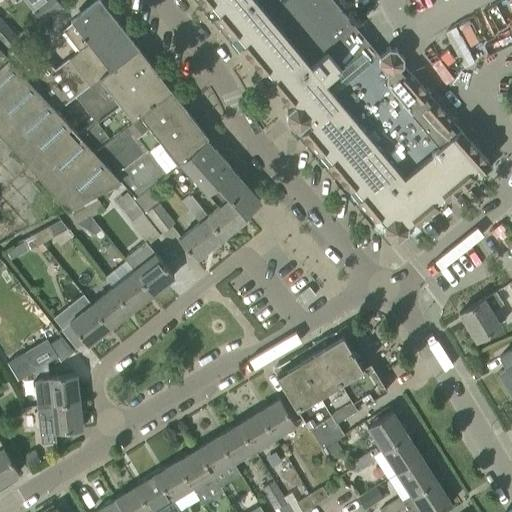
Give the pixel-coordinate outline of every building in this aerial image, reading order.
[(23,0),(32,12),(40,22),(41,35),(49,33),(47,17),(60,6),(55,0),(46,0),(45,0),(23,0)] [(75,97),(138,48),(100,0),(98,0),(62,29),(77,50),(54,70),(43,58),(24,76),(57,111),(75,97)] [(365,39),(332,0),(202,0),(287,102),(290,99),(293,102),(285,108),(285,116),(292,125),(297,126),(309,141),(374,218),(378,215),(383,220),(382,227),(390,237),(397,237),(406,230),(407,222),(413,217),(416,221),(488,161),(402,65),(403,57),(395,48),(387,47),(378,55),(378,59),(372,58),(325,98),(317,89),(364,49),(365,39)] [(0,43),(5,48),(17,37),(0,18),(0,43)] [(17,42),(7,51),(24,69),(34,60),(17,42)] [(138,48),(75,97),(94,119),(77,133),(93,150),(170,90),(138,48)] [(57,111),(24,76),(0,49),(0,134),(15,151),(67,208),(80,201),(81,200),(95,193),(120,180),(93,150),(57,111)] [(93,150),(120,180),(135,195),(131,198),(134,203),(149,190),(147,187),(164,173),(165,174),(163,176),(163,177),(205,139),(205,138),(203,135),(204,134),(184,109),(180,104),(181,103),(170,90),(93,150)] [(180,198),(188,192),(189,194),(200,185),(218,207),(229,198),(245,214),(250,210),(249,209),(258,201),(238,178),(238,177),(205,139),(163,177),(180,198)] [(137,207),(160,234),(175,223),(149,190),(134,203),(137,207)] [(196,202),(189,194),(188,192),(180,198),(188,208),(196,202)] [(93,193),(81,200),(84,206),(97,200),(93,193)] [(218,207),(207,216),(223,236),(247,217),(245,214),(229,198),(218,207)] [(97,200),(84,206),(90,216),(103,210),(98,199),(97,200)] [(81,200),(80,201),(84,206),(71,213),(77,223),(89,229),(94,234),(100,229),(90,216),(81,200)] [(196,202),(188,208),(199,223),(178,239),(194,259),(223,236),(196,202)] [(146,244),(160,234),(137,207),(127,215),(131,221),(129,223),(146,244)] [(49,225),(36,232),(41,242),(54,235),(50,227),(49,225)] [(31,235),(22,240),(22,241),(27,250),(36,245),(41,242),(36,232),(31,235)] [(17,244),(5,251),(10,259),(24,251),(20,243),(17,244)] [(155,253),(133,270),(151,293),(152,293),(151,292),(171,275),(172,276),(173,276),(161,260),(155,253)] [(112,287),(130,310),(130,309),(150,292),(151,293),(133,270),(112,287)] [(308,286),(298,294),(301,298),(305,302),(312,296),(315,294),(308,286)] [(90,304),(109,327),(108,326),(129,309),(130,310),(112,287),(90,304)] [(502,304),(494,291),(458,313),(459,314),(460,313),(475,339),(474,339),(474,340),(500,325),(499,324),(498,325),(490,311),(502,304)] [(15,299),(0,306),(0,324),(2,329),(25,318),(15,299)] [(69,320),(68,321),(87,344),(88,344),(87,343),(107,326),(108,327),(109,327),(90,304),(89,305),(69,320)] [(340,327),(316,342),(351,401),(368,391),(373,398),(386,389),(347,323),(340,327)] [(295,354),(336,422),(356,410),(351,401),(316,342),(295,354)] [(24,351),(7,361),(17,379),(32,370),(36,405),(49,404),(78,400),(77,400),(74,374),(75,374),(75,373),(48,376),(47,362),(57,356),(49,343),(27,356),(24,351)] [(498,372),(511,395),(511,347),(499,356),(505,367),(498,372)] [(343,433),(336,422),(295,354),(274,367),(284,384),(288,391),(296,405),(298,404),(301,410),(299,412),(320,447),(343,433)] [(273,436),(294,423),(279,398),(278,398),(279,400),(258,412),(273,436)] [(49,404),(36,405),(40,443),(55,441),(54,431),(81,428),(81,427),(80,427),(77,401),(78,401),(78,400),(49,404)] [(382,449),(406,433),(405,433),(391,411),(392,411),(391,410),(367,425),(382,449)] [(273,436),(258,412),(238,424),(252,448),(273,436)] [(252,448),(238,424),(217,437),(232,460),(252,448)] [(396,472),(421,456),(419,456),(405,434),(406,433),(382,449),(396,472)] [(232,460),(217,437),(197,449),(212,473),(232,460)] [(0,481),(16,471),(17,473),(18,472),(3,447),(0,441),(0,481)] [(363,455),(368,463),(379,456),(374,448),(363,455)] [(197,449),(177,462),(191,486),(197,495),(218,482),(212,473),(197,449)] [(368,463),(363,455),(351,463),(356,471),(368,463)] [(397,509),(404,505),(409,502),(406,498),(435,479),(434,479),(420,457),(421,457),(421,456),(396,472),(408,490),(392,500),(397,509)] [(177,462),(156,474),(171,498),(191,486),(177,462)] [(136,487),(150,511),(171,498),(156,474),(136,487)] [(436,480),(435,479),(406,498),(409,502),(404,505),(408,511),(435,511),(450,502),(449,502),(435,480),(436,480)] [(291,511),(282,497),(273,481),(261,488),(275,511),(291,511)] [(364,508),(383,497),(376,485),(356,497),(364,508)] [(314,504),(327,496),(321,486),(308,494),(314,504)] [(115,499),(122,511),(147,511),(150,511),(136,487),(115,499)] [(303,497),(296,501),(302,511),(314,504),(308,494),(303,497)] [(93,511),(122,511),(115,499),(95,511),(94,510),(93,511)] [(392,500),(379,509),(380,511),(392,511),(397,509),(392,500)]
